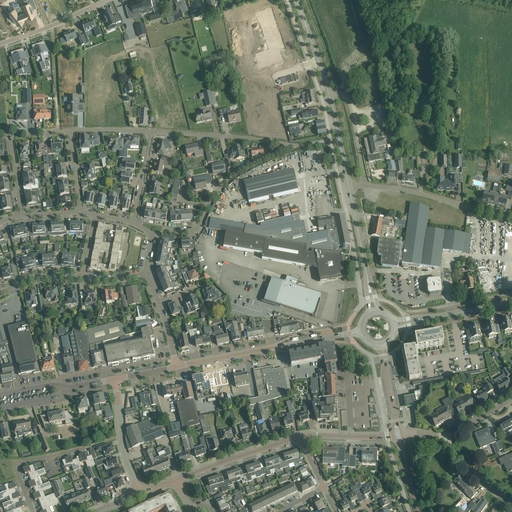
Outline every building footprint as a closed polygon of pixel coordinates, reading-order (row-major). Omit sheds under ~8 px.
[(141,13),(154,10),(151,0),(141,0),(138,1),(141,13)] [(174,0),(177,5),(176,7),(178,12),(167,17),(168,21),(170,22),(184,16),(183,13),(181,8),(180,4),(182,3),(180,0),(174,0)] [(141,13),(138,1),(125,4),(128,14),(134,13),(134,15),(141,13)] [(33,2),(19,7),(24,19),(33,15),(31,10),(36,8),(33,2)] [(14,8),(8,11),(13,25),(22,20),(21,19),(24,19),(19,7),(14,8)] [(202,14),(200,8),(191,11),(192,17),(202,14)] [(265,8),(254,12),(256,18),(259,17),(270,49),(256,54),(259,64),(279,58),(275,46),(281,44),(270,14),(268,15),(265,8)] [(111,12),(103,16),(104,18),(103,19),(105,24),(106,23),(108,28),(116,24),(121,22),(118,15),(114,17),(113,15),(112,15),(111,12)] [(162,19),(160,14),(150,16),(151,22),(162,19)] [(93,20),(82,25),(85,32),(93,29),(97,37),(101,35),(97,27),(96,27),(93,20)] [(143,24),(136,26),(139,37),(146,35),(143,24)] [(73,31),(64,35),(67,42),(78,38),(78,39),(82,38),(81,36),(80,35),(78,36),(76,31),(74,32),(73,31)] [(86,34),(81,36),(82,38),(85,45),(90,43),(86,34)] [(112,52),(122,50),(121,41),(117,41),(116,38),(110,40),(112,52)] [(44,42),(38,44),(47,72),(51,70),(50,60),(45,61),(43,54),(46,53),(48,53),(46,46),(44,42)] [(38,44),(32,46),(33,50),(35,57),(37,56),(40,55),(43,62),(39,63),(42,73),(47,72),(38,44)] [(23,49),(17,51),(25,76),(32,76),(29,67),(24,68),(22,62),(22,61),(25,60),(27,60),(25,53),(23,49)] [(17,51),(11,53),(12,57),(14,64),(16,63),(19,62),(20,63),(22,69),(16,71),(16,73),(15,73),(16,76),(17,75),(18,77),(25,76),(17,51)] [(127,93),(133,92),(131,83),(125,84),(126,88),(124,89),(126,93),(127,93)] [(214,105),(210,92),(203,93),(206,107),(214,105)] [(301,100),(315,98),(313,92),(302,94),(303,100),(301,100)] [(45,105),(44,95),(33,96),(34,105),(45,105)] [(79,99),(79,97),(71,97),(71,103),(67,103),(67,113),(71,113),(73,113),(73,115),(78,115),(78,103),(79,103),(79,102),(79,99)] [(281,104),(283,111),(292,110),(292,106),(287,107),(286,103),(281,104)] [(17,109),(17,121),(26,120),(27,119),(26,109),(17,109)] [(140,118),(139,125),(147,126),(149,110),(140,109),(138,109),(138,118),(140,118)] [(227,112),(227,109),(219,110),(220,118),(221,118),(220,117),(228,115),(229,123),(234,122),(240,120),(240,121),(241,121),(239,113),(231,114),(231,111),(227,112)] [(34,111),(34,115),(34,120),(51,119),(51,112),(45,112),(45,110),(34,111)] [(199,114),(195,115),(197,123),(211,120),(209,112),(206,112),(206,111),(199,113),(199,114)] [(317,111),(312,112),(309,112),(302,114),(303,120),(318,117),(317,111)] [(316,122),(317,132),(318,136),(327,135),(324,121),(316,122)] [(288,124),(289,129),(290,134),(300,132),(298,122),(288,124)] [(364,139),(369,163),(380,160),(379,154),(388,152),(387,146),(386,146),(384,133),(381,134),(382,137),(379,138),(378,136),(376,137),(369,138),(364,139)] [(81,139),(79,139),(80,147),(81,147),(82,153),(89,153),(89,147),(99,146),(99,143),(99,138),(89,138),(89,137),(81,137),(81,139)] [(124,139),(124,149),(130,149),(130,146),(139,146),(139,138),(133,138),(133,137),(129,137),(129,140),(128,140),(124,139)] [(124,149),(124,139),(120,139),(120,138),(115,138),(115,139),(113,139),(113,138),(106,138),(108,146),(112,146),(112,148),(119,149),(123,149),(124,149)] [(172,149),(173,141),(166,140),(166,141),(160,140),(159,145),(158,144),(157,149),(158,149),(157,154),(164,156),(165,150),(168,150),(168,149),(172,149)] [(51,148),(48,148),(48,154),(63,154),(62,142),(51,142),(51,148)] [(35,148),(35,156),(47,155),(47,148),(44,149),(44,145),(44,143),(39,143),(39,144),(35,144),(36,148),(35,148)] [(24,145),(20,145),(20,156),(21,156),(21,159),(25,159),(25,156),(29,155),(29,144),(24,144),(24,145)] [(186,147),(187,152),(187,155),(195,154),(195,157),(203,155),(202,148),(198,149),(197,145),(186,147)] [(225,161),(227,169),(228,169),(227,170),(228,173),(233,172),(232,168),(233,168),(231,160),(230,160),(235,159),(235,160),(244,158),(244,156),(245,155),(244,152),(242,152),(242,151),(241,146),(233,148),(232,148),(233,151),(230,152),(227,152),(228,155),(229,160),(225,161)] [(131,170),(130,171),(134,172),(136,164),(129,163),(130,160),(125,159),(123,158),(122,165),(126,166),(126,169),(131,170)] [(152,173),(162,175),(163,169),(164,166),(170,167),(171,160),(161,158),(160,163),(154,162),(152,173)] [(93,162),(85,163),(86,169),(83,169),(85,180),(90,179),(90,178),(95,177),(93,162)] [(396,172),(395,165),(394,165),(394,162),(387,163),(388,171),(396,172)] [(403,173),(402,162),(395,163),(395,165),(396,172),(396,174),(403,173)] [(211,166),(212,169),(213,174),(214,174),(213,173),(221,172),(221,173),(225,172),(224,163),(211,166)] [(44,166),(45,175),(49,174),(48,169),(50,168),(53,168),(54,173),(57,173),(66,171),(65,166),(60,166),(56,167),(55,167),(55,164),(52,165),(50,165),(48,165),(44,166)] [(0,177),(1,178),(1,175),(8,173),(8,170),(7,170),(6,168),(0,168),(0,177)] [(244,182),(245,187),(249,202),(298,190),(293,170),(244,182)] [(403,176),(402,181),(413,183),(414,179),(417,179),(417,171),(413,170),(412,176),(403,174),(403,176)] [(67,177),(66,171),(57,173),(54,173),(55,179),(52,179),(53,182),(55,182),(57,182),(57,179),(58,178),(58,179),(67,177)] [(133,174),(122,171),(121,178),(122,178),(121,183),(129,184),(130,180),(132,180),(133,174)] [(488,180),(499,182),(501,173),(489,172),(488,180)] [(204,177),(194,179),(195,182),(195,185),(196,190),(206,188),(205,184),(209,183),(208,179),(207,176),(204,177)] [(445,190),(445,186),(447,186),(447,180),(445,180),(445,177),(437,176),(437,190),(445,190)] [(445,186),(445,190),(446,190),(446,191),(450,191),(456,191),(456,183),(458,183),(458,176),(456,176),(449,176),(449,180),(447,180),(447,186),(445,186)] [(2,181),(1,178),(0,177),(0,186),(9,186),(9,184),(10,184),(9,180),(2,181)] [(32,187),(32,190),(36,189),(38,189),(37,180),(24,182),(25,183),(23,183),(24,188),(32,187)] [(149,189),(150,189),(149,194),(158,196),(160,184),(151,182),(149,189)] [(11,191),(10,187),(9,187),(9,186),(0,186),(0,189),(0,190),(0,195),(5,195),(5,192),(11,191)] [(40,198),(38,189),(36,189),(32,190),(32,193),(25,194),(26,198),(27,198),(27,200),(40,198)] [(87,191),(82,190),(83,197),(87,198),(86,204),(89,205),(89,204),(92,205),(93,200),(94,195),(97,196),(97,193),(98,191),(91,190),(91,192),(87,191)] [(482,202),(494,205),(496,194),(485,191),(482,202)] [(116,209),(118,200),(115,199),(116,194),(110,192),(108,202),(111,203),(110,209),(113,209),(116,209)] [(97,193),(97,196),(96,200),(99,200),(98,207),(101,207),(101,206),(104,207),(106,197),(103,197),(103,195),(97,193)] [(496,194),(494,205),(505,207),(507,198),(508,197),(496,194)] [(0,200),(1,205),(0,204),(0,205),(11,204),(11,202),(12,202),(12,198),(6,198),(5,195),(0,195),(0,200)] [(121,201),(120,204),(123,205),(122,211),(125,212),(125,211),(129,211),(129,208),(131,208),(132,204),(130,204),(130,202),(127,201),(128,199),(128,196),(122,195),(122,198),(121,201)] [(469,253),(471,235),(465,234),(465,233),(426,228),(428,214),(429,209),(410,203),(405,243),(402,263),(402,266),(403,268),(407,269),(409,267),(419,268),(421,267),(440,269),(442,250),(462,252),(469,253)] [(11,204),(0,205),(0,211),(3,211),(3,212),(6,211),(6,210),(13,209),(13,205),(12,205),(11,204)] [(146,219),(149,220),(152,208),(146,207),(146,208),(142,207),(140,213),(145,214),(144,218),(146,218),(146,219)] [(195,211),(187,211),(187,222),(191,222),(191,221),(193,221),(193,217),(197,217),(200,211),(195,211)] [(261,227),(259,238),(307,246),(307,249),(341,254),(342,254),(342,251),(338,250),(338,246),(350,244),(344,216),(334,218),(326,219),(326,217),(319,218),(320,220),(318,220),(319,228),(326,228),(326,231),(307,236),(304,221),(300,222),(299,215),(261,223),(261,227)] [(208,218),(205,223),(205,228),(226,232),(259,238),(261,227),(208,218)] [(405,229),(406,221),(396,220),(395,227),(405,229)] [(48,226),(49,236),(49,235),(49,236),(54,236),(58,236),(57,223),(51,224),(51,225),(48,226)] [(57,223),(58,236),(61,236),(64,235),(67,234),(66,234),(67,234),(67,232),(67,224),(64,225),(63,223),(57,223)] [(67,224),(67,232),(70,232),(76,233),(77,223),(70,223),(70,224),(67,224)] [(77,223),(76,233),(81,234),(86,234),(88,225),(83,225),(83,223),(77,223)] [(39,225),(39,236),(49,236),(48,226),(45,226),(45,224),(39,225)] [(101,232),(101,235),(103,236),(104,230),(110,231),(111,226),(110,225),(110,226),(99,224),(98,227),(97,227),(98,228),(97,232),(101,232)] [(382,225),(374,224),(372,236),(380,237),(382,225)] [(30,236),(30,237),(39,236),(39,225),(32,225),(32,227),(29,227),(30,233),(30,236)] [(19,228),(21,238),(30,236),(30,233),(29,227),(25,228),(25,226),(19,228)] [(112,226),(111,226),(110,231),(116,232),(115,238),(117,238),(117,235),(122,236),(122,232),(123,232),(123,228),(112,226)] [(10,231),(12,240),(21,238),(19,228),(13,229),(13,231),(10,231)] [(226,232),(223,247),(253,252),(263,254),(262,259),(301,266),(301,265),(317,268),(320,283),(345,278),(341,254),(307,250),(307,247),(259,238),(226,232)] [(95,242),(94,245),(107,248),(108,243),(102,242),(103,236),(101,235),(100,238),(96,238),(95,242),(94,241),(94,242),(95,242)] [(171,249),(171,242),(175,242),(175,237),(167,238),(166,242),(160,241),(159,247),(167,248),(171,249)] [(108,243),(107,248),(119,250),(120,247),(120,246),(121,242),(116,241),(117,238),(115,238),(113,244),(108,243)] [(182,240),(182,245),(182,250),(187,249),(188,250),(195,250),(193,241),(189,242),(189,239),(182,240)] [(200,245),(196,246),(199,258),(206,257),(201,239),(198,240),(200,245)] [(397,262),(402,263),(405,243),(380,240),(379,253),(381,255),(382,255),(383,257),(382,263),(384,265),(390,266),(392,264),(397,265),(397,262)] [(51,255),(48,255),(49,266),(52,266),(52,267),(55,266),(55,259),(59,259),(59,252),(59,244),(55,244),(55,252),(51,253),(51,255)] [(97,254),(97,257),(101,258),(99,257),(100,251),(106,252),(107,248),(94,245),(94,249),(93,249),(94,249),(93,253),(97,254)] [(112,253),(110,260),(113,260),(113,257),(118,258),(118,254),(119,254),(118,253),(119,250),(107,248),(106,252),(112,253)] [(44,252),(37,253),(39,261),(42,260),(43,266),(49,266),(48,255),(45,255),(45,253),(44,252)] [(61,253),(59,252),(59,259),(62,260),(62,266),(68,266),(69,253),(61,252),(61,253)] [(27,255),(28,258),(30,269),(36,267),(35,262),(39,261),(37,253),(27,255)] [(69,253),(68,266),(71,267),(71,268),(74,268),(75,261),(79,261),(82,262),(83,255),(79,255),(77,254),(69,253)] [(30,269),(28,258),(24,259),(23,256),(16,258),(17,266),(23,264),(24,271),(30,269)] [(101,270),(103,270),(104,265),(98,263),(99,259),(101,259),(101,258),(97,257),(96,260),(92,259),(91,263),(90,263),(91,264),(90,267),(101,269),(101,270)] [(104,265),(103,270),(104,270),(115,272),(116,268),(116,264),(112,263),(113,260),(110,260),(109,266),(104,265)] [(10,273),(14,273),(13,268),(12,265),(8,266),(9,267),(0,268),(0,271),(1,276),(3,276),(4,279),(11,277),(10,273)] [(161,269),(156,271),(158,277),(168,273),(169,272),(167,268),(166,268),(165,269),(164,268),(161,269)] [(198,280),(195,272),(188,274),(186,269),(181,271),(182,274),(185,282),(190,280),(190,282),(193,281),(194,282),(198,280)] [(171,278),(169,272),(168,273),(158,277),(160,282),(171,278)] [(469,280),(460,281),(460,283),(460,284),(461,286),(466,285),(467,290),(470,290),(471,290),(472,291),(472,290),(473,290),(473,289),(474,289),(473,284),(471,274),(468,275),(469,280)] [(320,302),(321,300),(323,294),(297,286),(299,280),(287,276),(289,277),(288,283),(282,281),(282,282),(272,278),(269,286),(267,285),(261,302),(280,308),(281,306),(312,316),(312,317),(315,318),(315,317),(320,302)] [(170,284),(175,282),(173,283),(171,278),(160,282),(162,287),(170,284)] [(426,282),(428,293),(428,294),(429,294),(429,295),(441,294),(441,292),(443,292),(441,280),(440,280),(440,279),(427,280),(428,282),(426,282)] [(170,284),(162,287),(165,292),(166,292),(167,295),(175,292),(174,289),(177,288),(175,283),(175,282),(170,284)] [(138,295),(137,287),(126,288),(126,289),(129,288),(130,295),(127,295),(129,305),(139,304),(137,295),(138,295)] [(45,290),(46,295),(46,299),(51,298),(51,297),(54,297),(55,302),(59,301),(58,298),(59,297),(57,288),(49,289),(49,290),(45,290)] [(76,289),(67,290),(68,298),(65,298),(66,304),(69,303),(69,304),(78,303),(76,289)] [(203,292),(205,296),(204,298),(204,299),(204,300),(204,301),(205,301),(206,301),(206,302),(212,300),(213,303),(221,299),(218,290),(213,292),(212,289),(208,291),(208,290),(204,291),(204,292),(203,292)] [(87,292),(87,291),(83,291),(85,304),(97,303),(95,291),(87,292)] [(102,295),(102,300),(103,301),(106,301),(106,303),(114,302),(114,299),(118,299),(117,294),(113,294),(113,291),(105,292),(105,295),(103,296),(103,295),(102,295)] [(38,304),(39,311),(43,310),(41,297),(37,297),(37,298),(35,299),(34,292),(29,293),(29,294),(26,294),(27,301),(26,301),(27,306),(31,305),(31,306),(36,305),(36,304),(38,304)] [(188,302),(183,303),(187,314),(193,312),(192,308),(199,306),(197,299),(196,299),(194,296),(187,299),(188,302)] [(170,305),(169,306),(173,316),(179,313),(181,319),(185,318),(183,308),(179,309),(178,310),(175,303),(174,304),(173,303),(172,303),(171,303),(170,304),(170,305)] [(136,319),(136,320),(136,322),(136,323),(137,328),(150,326),(149,320),(148,320),(148,317),(150,316),(148,308),(141,309),(141,306),(137,307),(139,318),(136,319)] [(237,324),(239,333),(240,333),(245,332),(244,328),(241,318),(236,319),(237,324)] [(249,318),(250,324),(251,324),(252,327),(253,330),(254,333),(253,333),(254,338),(264,336),(263,331),(262,328),(256,329),(254,319),(249,318)] [(283,325),(282,320),(282,319),(273,321),(275,329),(274,329),(275,333),(280,332),(280,335),(289,334),(288,328),(286,328),(287,328),(284,329),(283,325)] [(505,334),(511,332),(511,330),(511,329),(511,322),(510,322),(511,323),(509,323),(508,319),(500,320),(501,325),(503,325),(505,334)] [(88,331),(90,346),(120,337),(120,341),(104,345),(108,366),(155,357),(154,351),(153,351),(151,341),(154,340),(153,333),(152,333),(152,329),(141,331),(142,337),(130,339),(129,335),(126,336),(123,320),(88,331)] [(285,320),(282,320),(283,325),(284,329),(287,328),(286,328),(288,328),(289,334),(298,332),(299,331),(302,330),(301,323),(298,324),(298,322),(295,323),(294,322),(291,321),(286,322),(285,320)] [(36,354),(28,322),(8,327),(17,366),(16,366),(19,375),(33,372),(34,373),(40,372),(38,363),(39,363),(36,354)] [(485,326),(482,327),(483,330),(486,330),(487,329),(489,338),(496,337),(495,335),(500,334),(499,326),(495,327),(494,327),(493,323),(485,325),(485,326)] [(228,334),(231,334),(231,336),(232,337),(232,338),(233,342),(243,340),(242,335),(241,335),(240,333),(239,333),(237,324),(230,325),(225,326),(228,334)] [(249,327),(244,328),(245,332),(247,332),(248,339),(254,338),(253,333),(254,333),(253,330),(252,327),(251,324),(250,324),(249,324),(249,327)] [(205,336),(202,337),(203,345),(210,344),(208,336),(212,335),(210,327),(207,328),(207,325),(204,326),(205,328),(204,328),(205,336)] [(470,331),(466,331),(468,339),(469,339),(470,343),(480,341),(479,337),(478,330),(480,330),(479,325),(471,326),(471,331),(470,331)] [(229,343),(227,335),(221,337),(220,331),(219,331),(219,327),(217,328),(217,331),(219,337),(220,340),(223,340),(224,344),(229,343)] [(224,344),(223,340),(220,340),(219,337),(217,331),(217,328),(214,328),(215,334),(213,334),(213,338),(214,342),(217,341),(218,345),(224,344)] [(90,351),(90,346),(88,331),(88,330),(80,332),(75,333),(70,334),(73,353),(74,358),(76,365),(78,364),(79,366),(80,371),(92,369),(93,369),(92,361),(91,356),(90,351)] [(196,330),(189,331),(189,333),(191,339),(195,339),(196,347),(203,345),(202,337),(198,338),(196,330)] [(441,332),(415,337),(417,349),(443,344),(441,332)] [(68,336),(61,337),(65,357),(63,357),(65,365),(66,368),(67,373),(75,372),(74,367),(73,364),(74,364),(72,356),(70,349),(68,336)] [(186,336),(179,337),(180,339),(180,342),(182,349),(189,348),(186,336)] [(102,343),(90,346),(90,351),(91,356),(92,361),(93,369),(106,366),(102,343)] [(334,346),(289,354),(291,366),(324,360),(325,365),(337,363),(334,346)] [(0,349),(0,374),(0,375),(2,384),(13,382),(13,380),(15,380),(13,365),(6,347),(0,349)] [(404,350),(409,380),(420,378),(414,348),(404,350)] [(39,354),(36,354),(39,363),(39,364),(41,364),(42,372),(49,370),(46,358),(43,359),(44,362),(42,363),(40,357),(39,354)] [(50,358),(46,358),(49,370),(55,369),(53,362),(55,361),(53,355),(50,355),(50,358)] [(336,396),(335,378),(335,377),(335,374),(337,374),(335,364),(324,366),(325,369),(318,370),(319,378),(320,394),(322,394),(322,398),(319,398),(318,378),(310,379),(312,404),(317,421),(321,421),(321,424),(325,423),(325,421),(327,421),(327,423),(331,423),(331,422),(338,422),(337,408),(336,397),(329,398),(329,397),(336,397),(336,396)] [(289,395),(283,368),(274,370),(273,366),(270,367),(270,369),(266,370),(272,400),(289,395)] [(272,400),(266,370),(263,370),(262,368),(254,370),(254,372),(258,392),(259,392),(260,395),(258,396),(259,398),(249,400),(250,406),(254,406),(261,403),(264,402),(272,400)] [(205,375),(203,376),(205,383),(209,382),(212,394),(217,393),(216,388),(213,389),(213,386),(228,383),(224,369),(223,370),(223,371),(220,372),(220,370),(215,371),(215,373),(213,373),(212,372),(211,372),(211,374),(208,374),(208,373),(205,373),(205,375)] [(503,376),(505,380),(496,385),(500,392),(504,390),(507,388),(511,386),(507,380),(508,380),(507,377),(510,376),(506,369),(502,371),(504,375),(503,376)] [(234,376),(235,381),(236,387),(249,385),(247,373),(234,376)] [(205,383),(203,376),(192,378),(197,400),(215,396),(215,393),(211,394),(209,382),(205,383)] [(462,382),(465,388),(471,385),(468,379),(462,382)] [(193,399),(190,384),(169,388),(163,389),(164,398),(173,396),(175,404),(177,403),(183,430),(199,425),(194,399),(193,399)] [(475,395),(477,399),(479,403),(488,398),(486,394),(493,390),(490,384),(484,387),(485,390),(475,395)] [(427,385),(418,387),(421,402),(422,401),(429,394),(427,385)] [(161,407),(156,391),(153,392),(153,391),(149,392),(149,393),(139,395),(141,404),(145,403),(145,406),(146,406),(146,407),(151,406),(155,406),(155,409),(161,407)] [(90,396),(91,401),(93,406),(94,406),(96,412),(102,411),(100,404),(106,403),(103,394),(102,394),(102,393),(94,395),(90,396)] [(415,396),(403,398),(406,410),(417,408),(415,396)] [(455,406),(456,410),(459,414),(470,408),(469,405),(473,402),(470,396),(463,399),(464,401),(455,406)] [(86,398),(76,400),(78,410),(79,413),(84,412),(83,409),(87,408),(87,406),(89,406),(88,401),(86,401),(86,398)] [(134,409),(125,411),(126,416),(140,414),(137,398),(132,399),(134,409)] [(264,402),(261,403),(266,420),(268,419),(269,418),(264,402)] [(261,403),(254,406),(255,407),(259,421),(259,422),(256,423),(257,426),(259,432),(260,432),(261,435),(267,433),(266,428),(265,424),(264,424),(263,421),(266,420),(261,403)] [(438,414),(431,418),(433,422),(435,426),(451,418),(451,417),(455,415),(451,408),(450,403),(445,406),(436,411),(438,414)] [(109,405),(104,407),(103,408),(107,419),(113,417),(109,405)] [(298,414),(299,418),(301,423),(309,420),(307,414),(311,413),(310,408),(309,406),(303,407),(304,412),(298,414)] [(40,417),(45,429),(51,428),(50,424),(65,421),(66,425),(74,424),(71,411),(64,412),(48,415),(40,417)] [(282,415),(285,427),(286,428),(290,427),(289,426),(293,425),(290,413),(282,415)] [(280,429),(277,418),(279,417),(279,416),(277,417),(277,416),(269,418),(268,419),(270,424),(272,431),(280,429)] [(151,426),(139,431),(144,444),(164,436),(158,421),(157,421),(157,419),(149,422),(151,426)] [(511,420),(500,427),(503,431),(504,434),(511,429),(511,420)] [(0,429),(1,430),(3,439),(10,438),(7,424),(1,425),(0,421),(0,429)] [(22,431),(23,434),(31,432),(31,429),(30,421),(21,423),(22,431)] [(19,422),(13,423),(15,432),(17,432),(18,437),(23,436),(23,434),(22,431),(21,423),(19,424),(19,422)] [(175,423),(167,426),(169,433),(177,431),(175,423)] [(239,426),(241,434),(243,441),(247,440),(247,439),(252,437),(251,434),(254,433),(253,430),(250,431),(248,423),(239,426)] [(137,425),(125,430),(125,437),(126,442),(128,450),(132,448),(144,444),(139,431),(137,425)] [(36,428),(46,451),(50,450),(43,433),(42,430),(40,426),(36,428)] [(495,443),(491,432),(489,428),(474,434),(480,449),(495,443)] [(188,439),(187,435),(185,430),(181,431),(169,435),(170,439),(180,435),(181,438),(182,438),(184,448),(186,448),(189,446),(188,439)] [(228,441),(229,444),(230,449),(236,447),(234,439),(233,439),(230,430),(221,432),(223,439),(228,438),(228,440),(228,441)] [(213,436),(205,438),(206,438),(208,446),(209,451),(212,450),(213,451),(220,449),(219,445),(218,441),(217,438),(214,439),(213,436)] [(200,438),(203,448),(194,451),(196,457),(206,453),(205,450),(207,449),(204,437),(200,438)] [(100,446),(102,450),(103,449),(104,450),(104,452),(103,452),(105,457),(110,455),(110,454),(115,452),(114,451),(115,451),(114,448),(113,448),(112,445),(108,447),(107,444),(100,446)] [(349,460),(345,460),(345,448),(336,447),(336,448),(336,450),(336,460),(336,462),(342,462),(342,467),(349,467),(349,460)] [(171,467),(167,457),(171,455),(169,448),(164,450),(166,455),(160,457),(161,460),(164,469),(171,467)] [(370,464),(372,464),(377,464),(377,449),(369,449),(369,453),(364,453),(364,448),(356,448),(356,456),(362,457),(361,461),(371,461),(370,464)] [(153,458),(149,449),(143,451),(147,461),(148,460),(148,461),(153,459),(153,458)] [(321,449),(321,453),(323,453),(323,458),(323,459),(323,464),(323,463),(336,463),(336,462),(336,460),(336,450),(321,449)] [(297,451),(290,453),(293,463),(298,462),(298,464),(301,463),(300,457),(299,458),(297,451)] [(181,452),(175,454),(177,462),(180,461),(181,463),(191,459),(189,453),(183,456),(181,452)] [(285,462),(282,462),(284,468),(289,467),(288,465),(293,463),(290,453),(283,455),(285,462)] [(503,464),(507,473),(511,470),(511,453),(508,456),(507,456),(499,460),(501,465),(503,464)] [(76,457),(81,468),(79,463),(81,463),(85,462),(88,468),(95,465),(93,460),(92,456),(86,458),(86,454),(79,455),(79,456),(76,457)] [(117,460),(116,458),(113,459),(111,459),(110,457),(110,456),(95,462),(97,467),(104,465),(106,464),(108,468),(118,464),(118,463),(117,460)] [(76,457),(77,459),(72,461),(71,457),(65,458),(65,459),(62,461),(64,467),(71,464),(73,471),(81,468),(76,457)] [(164,469),(161,460),(160,457),(157,458),(153,460),(155,463),(154,464),(155,465),(152,466),(153,468),(151,469),(153,474),(164,469)] [(278,457),(271,459),(274,470),(279,468),(280,470),(284,468),(282,462),(280,463),(278,457)] [(151,469),(153,468),(152,466),(155,465),(154,464),(155,463),(153,460),(153,459),(148,461),(150,466),(142,469),(145,477),(153,474),(151,469)] [(266,468),(263,469),(265,475),(266,477),(271,475),(270,471),(274,470),(271,459),(264,462),(266,468)] [(263,469),(261,469),(259,463),(252,466),(255,476),(256,476),(257,478),(261,477),(261,476),(265,475),(263,469)] [(29,466),(23,469),(25,475),(28,473),(31,480),(38,477),(46,474),(44,469),(36,472),(33,466),(33,465),(30,466),(30,467),(29,467),(29,466)] [(255,476),(252,466),(246,468),(248,474),(245,475),(247,483),(252,481),(251,477),(255,476)] [(94,479),(90,467),(85,469),(89,480),(94,479)] [(113,467),(106,470),(107,474),(109,475),(111,474),(113,478),(121,474),(121,473),(122,473),(121,471),(120,471),(119,468),(114,470),(113,467)] [(245,475),(242,476),(240,469),(233,472),(237,482),(241,481),(243,484),(247,483),(245,475)] [(229,480),(226,481),(229,490),(228,487),(233,486),(232,484),(237,482),(233,472),(227,474),(229,480)] [(460,475),(456,479),(454,481),(471,499),(477,493),(460,475)] [(214,478),(218,488),(221,487),(221,488),(222,492),(229,490),(226,481),(224,482),(221,476),(214,478)] [(41,486),(38,477),(31,480),(32,481),(28,483),(31,489),(34,487),(36,493),(43,491),(52,487),(50,482),(41,486)] [(314,487),(312,481),(314,480),(312,477),(307,479),(308,481),(305,483),(308,490),(314,487)] [(83,480),(86,489),(91,487),(88,478),(83,480)] [(210,485),(205,487),(209,494),(212,493),(211,492),(213,491),(214,491),(213,490),(218,488),(214,478),(208,480),(210,485)] [(114,486),(113,487),(114,490),(122,487),(121,483),(120,480),(120,481),(119,479),(113,481),(112,479),(108,481),(107,479),(102,481),(103,486),(110,483),(111,484),(113,484),(114,486)] [(105,486),(104,487),(103,486),(102,481),(101,480),(97,482),(99,489),(96,490),(99,496),(103,495),(104,496),(106,494),(106,493),(107,493),(105,486)] [(57,481),(51,483),(57,499),(63,496),(57,481)] [(359,481),(354,483),(354,484),(355,486),(360,497),(363,501),(363,502),(363,501),(361,497),(364,495),(365,496),(370,493),(367,485),(366,485),(362,487),(359,481)] [(374,500),(383,496),(381,492),(382,492),(378,485),(373,487),(371,482),(366,485),(367,485),(370,493),(372,497),(372,496),(376,494),(376,495),(378,498),(374,500)] [(0,493),(0,499),(0,500),(9,497),(9,496),(15,494),(14,489),(17,488),(15,483),(9,485),(9,484),(4,485),(1,487),(3,492),(0,493)] [(308,490),(305,483),(299,485),(302,493),(308,490)] [(279,492),(282,499),(297,492),(294,484),(279,492)] [(357,499),(360,497),(355,486),(350,488),(352,492),(348,495),(353,505),(355,510),(352,502),(357,499)] [(77,493),(81,502),(91,498),(88,490),(82,493),(81,491),(77,493)] [(36,493),(33,494),(33,495),(35,500),(39,499),(41,505),(56,499),(54,494),(46,497),(43,491),(36,493)] [(10,501),(2,504),(4,509),(12,506),(12,505),(19,503),(17,499),(21,498),(19,493),(19,492),(15,494),(9,496),(9,497),(10,501)] [(279,492),(264,499),(267,507),(282,499),(279,492)] [(81,502),(77,493),(64,498),(67,508),(81,502)] [(392,503),(390,499),(392,498),(389,493),(383,496),(374,500),(379,498),(380,502),(379,502),(382,508),(381,508),(382,509),(392,503)] [(181,511),(175,499),(174,500),(171,495),(169,494),(163,497),(162,498),(161,497),(154,500),(154,501),(148,504),(148,503),(141,507),(135,510),(135,509),(129,511),(181,511)] [(349,507),(353,505),(348,495),(347,494),(342,497),(344,501),(340,503),(343,511),(350,508),(349,507)] [(59,504),(57,498),(56,499),(41,505),(43,511),(41,511),(51,511),(50,507),(59,504)] [(216,502),(219,508),(226,505),(223,499),(216,502)] [(251,511),(256,511),(267,507),(264,499),(249,507),(251,511)] [(315,505),(316,509),(323,505),(320,499),(311,503),(313,506),(315,505)] [(481,511),(484,509),(487,505),(481,500),(477,506),(472,503),(468,508),(467,507),(464,511),(469,511),(471,510),(473,511),(472,511),(481,511)] [(14,510),(9,511),(22,511),(21,508),(24,507),(22,501),(19,503),(12,505),(12,506),(14,510)] [(226,505),(219,508),(221,511),(226,511),(232,509),(229,503),(226,505)] [(388,511),(393,509),(391,505),(392,504),(392,503),(382,509),(381,508),(375,511),(380,510),(380,511),(388,511)]
